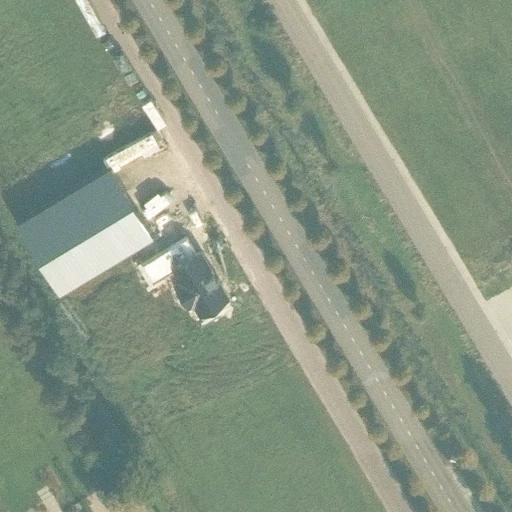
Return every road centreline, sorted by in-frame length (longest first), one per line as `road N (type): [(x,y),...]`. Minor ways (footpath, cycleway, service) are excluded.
road 1 (primary): [(456,511),(148,0)]
road 2 (unclassified): [(402,511),(95,0)]
road 3 (unclassified): [(511,382),(282,0)]
